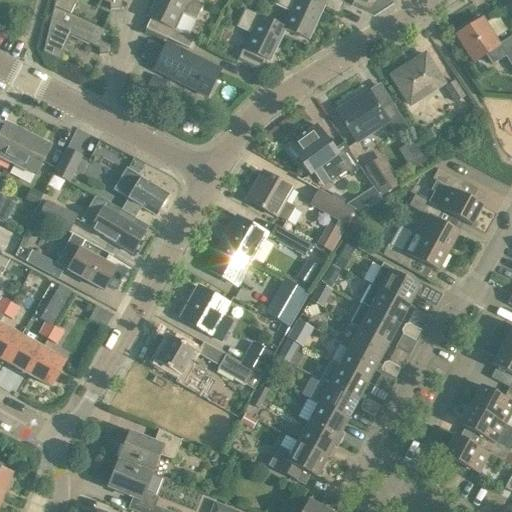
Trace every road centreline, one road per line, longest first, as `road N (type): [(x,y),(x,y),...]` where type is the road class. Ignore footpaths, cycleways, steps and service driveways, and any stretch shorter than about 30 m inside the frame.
road 1 (residential): [(424,511),(389,493),(495,304),(474,291),(511,214)]
road 2 (residential): [(53,439),(84,412),(129,337),(209,178)]
road 3 (residential): [(209,178),(258,113),(444,0)]
road 4 (residential): [(109,124),(141,0)]
road 5 (residential): [(109,124),(0,67)]
